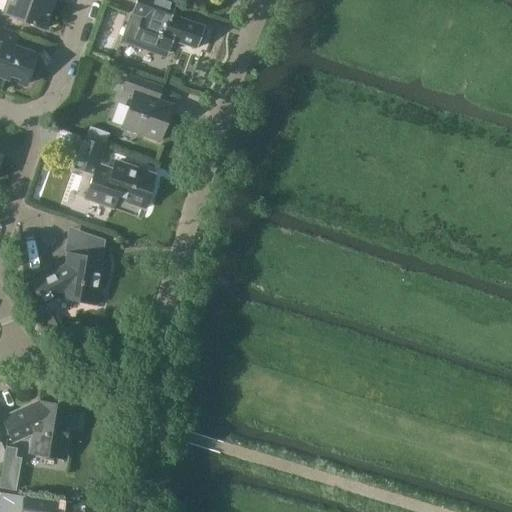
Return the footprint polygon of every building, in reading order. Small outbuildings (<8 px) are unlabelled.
[(8,0),(3,14),(44,28),(54,0),(8,0)] [(200,47),(206,32),(202,30),(203,26),(170,15),(174,3),(165,0),(137,0),(133,14),(143,17),(134,40),(168,52),(169,51),(164,49),(167,39),(195,49),(196,45),(200,47)] [(0,76),(25,85),(36,55),(13,47),(18,34),(0,27),(0,76)] [(134,93),(122,129),(159,142),(172,105),(152,98),(156,86),(128,76),(123,89),(134,93)] [(71,164),(71,167),(93,175),(85,199),(112,209),(116,199),(145,210),(153,188),(150,187),(154,176),(116,162),(113,170),(98,165),(105,146),(81,138),(71,164)] [(65,265),(30,284),(41,305),(42,306),(50,302),(59,296),(59,298),(97,304),(104,259),(102,259),(104,241),(90,236),(86,256),(67,253),(65,265)] [(59,322),(47,327),(52,336),(63,330),(59,322)] [(1,419),(11,441),(26,434),(33,435),(30,451),(64,457),(72,407),(38,402),(1,419)] [(15,458),(17,449),(6,447),(0,480),(0,488),(15,491),(20,459),(15,458)] [(22,503),(21,511),(52,511),(53,508),(22,503)]
